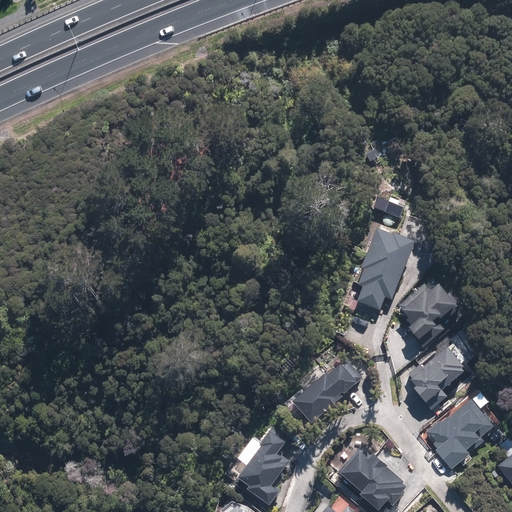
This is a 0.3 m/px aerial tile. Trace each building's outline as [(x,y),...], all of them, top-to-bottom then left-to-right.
[(393,299),(415,240),(379,227),(364,267),(365,268),(359,285),(362,286),(357,302),(381,310),(386,297),(393,299)] [(425,283),(399,305),(410,317),(407,319),(411,324),(407,328),(424,347),(445,328),(441,323),(459,307),(438,284),(431,291),(425,283)] [(305,412),(313,422),(344,397),(343,395),(363,379),(347,359),(336,368),(335,367),(305,391),(303,387),(283,402),(296,419),(305,412)] [(258,444),(253,441),(240,459),(237,457),(226,473),(234,478),(229,485),(241,493),(248,483),(252,486),(249,489),(271,505),(282,489),(275,484),(291,461),(282,455),(293,438),(273,424),(258,444)] [(499,445),(508,457),(497,465),(511,483),(511,440),(510,437),(499,445)] [(407,484),(373,452),(368,457),(361,450),(341,471),(361,490),(359,492),(379,511),(387,511),(405,494),(401,490),(407,484)] [(246,511),(237,499),(221,511),(222,511),(246,511)]
